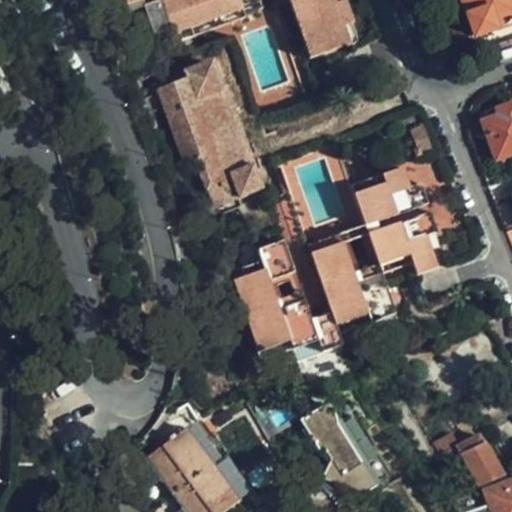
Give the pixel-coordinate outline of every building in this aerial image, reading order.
[(175,41),(267,8),(263,0),(125,0),(126,2),(132,0),(159,0),(167,19),(175,41)] [(139,0),(149,26),(167,19),(159,0),(139,0)] [(349,0),(296,0),(317,54),(363,37),(349,0)] [(511,0),(465,0),(478,36),(511,24),(511,0)] [(181,114),(219,216),(243,208),(240,201),(265,191),(229,96),(181,114)] [(499,161),(511,156),(511,107),(499,113),(497,111),(482,116),(499,161)] [(420,139),(428,160),(441,155),(432,134),(420,139)] [(404,169),(383,177),(386,185),(356,196),(367,226),(429,204),(421,185),(411,189),(404,169)] [(386,185),(383,177),(353,188),(356,196),(386,185)] [(511,240),(511,197),(497,202),(511,240)] [(372,324),(398,315),(385,277),(381,268),(411,257),(414,267),(418,278),(439,270),(427,235),(437,232),(431,213),(313,255),(334,314),(312,322),(305,301),(281,309),(271,282),(296,274),(285,243),(260,251),(264,262),(267,270),(247,277),(235,282),(260,353),(271,349),(292,342),(295,352),(299,362),(345,346),(341,335),(337,324),(368,313),(372,324)] [(381,268),(385,277),(414,267),(411,257),(381,268)] [(267,270),(264,262),(244,269),(247,277),(267,270)] [(385,277),(398,315),(408,344),(458,327),(448,297),(427,305),(418,278),(414,267),(385,277)] [(341,335),(372,324),(368,313),(337,324),(341,335)] [(274,359),(295,352),(292,342),(271,349),(274,359)] [(322,482),(358,502),(391,481),(350,418),(342,424),(335,414),(325,409),(302,424),(322,455),(326,453),(333,463),(322,482)] [(407,467),(380,424),(369,431),(396,474),(407,467)] [(149,459),(167,484),(171,481),(187,502),(183,505),(187,511),(225,511),(241,501),(189,430),(149,459)] [(454,432),(436,441),(448,461),(461,456),(481,491),(507,476),(481,436),(462,445),(454,432)] [(171,481),(167,484),(183,505),(187,502),(171,481)] [(511,511),(511,482),(486,491),(492,506),(494,511),(511,511)]
